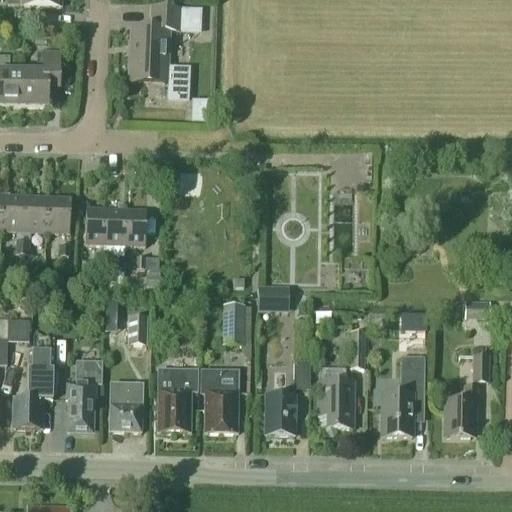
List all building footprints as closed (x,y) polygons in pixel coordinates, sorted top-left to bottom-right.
[(60,0),(6,0),(6,8),(20,8),(20,9),(60,10),(60,0)] [(201,14),(179,13),(151,12),(150,32),(147,32),(144,32),(132,31),(129,85),(164,87),(168,87),(168,103),(186,104),(187,72),(164,71),(164,68),(166,37),(166,34),(169,34),(178,34),(200,35),(201,14)] [(36,75),(22,75),(21,111),(46,111),(47,86),(58,86),(59,56),(36,56),(36,75)] [(0,110),(21,111),(22,75),(8,75),(8,60),(0,60),(0,110)] [(207,125),(208,103),(192,102),(191,125),(207,125)] [(23,200),(0,199),(0,200),(0,235),(22,236),(23,200)] [(23,200),(22,236),(45,237),(46,201),(23,200)] [(46,201),(45,237),(68,238),(69,202),(46,201)] [(104,249),(105,213),(85,212),(84,248),(104,249)] [(105,213),(104,249),(124,250),(125,214),(105,213)] [(145,215),(125,214),(124,250),(144,250),(145,215)] [(68,248),(60,248),(59,260),(67,261),(68,248)] [(96,255),(95,271),(109,272),(110,256),(96,255)] [(144,273),(145,261),(137,260),(136,273),(144,273)] [(124,294),(125,276),(111,275),(110,293),(124,294)] [(245,290),(245,281),(233,281),(233,291),(245,290)] [(287,314),(287,289),(257,289),(257,314),(287,314)] [(9,307),(29,307),(29,297),(9,297),(9,307)] [(489,321),(489,304),(464,304),(464,322),(489,321)] [(243,348),(243,310),(222,310),(223,348),(243,348)] [(147,348),(147,318),(128,318),(128,348),(147,348)] [(29,322),(8,322),(8,343),(29,343),(29,322)] [(417,331),(407,341),(417,350),(427,341),(417,331)] [(365,334),(350,334),(350,371),(364,371),(365,334)] [(28,355),(27,403),(41,404),(53,404),(54,341),(33,341),(33,355),(28,355)] [(424,358),(400,358),(399,384),(399,398),(381,398),(381,440),(411,441),(411,412),(423,412),(424,358)] [(487,360),(472,360),(472,386),(487,386),(487,360)] [(309,365),(292,365),(292,393),(308,393),(309,365)] [(101,367),(75,366),(74,388),(65,388),(65,406),(67,406),(67,422),(69,422),(68,436),(88,436),(88,422),(91,422),(92,405),(95,405),(96,391),(100,390),(101,367)] [(346,371),(322,370),(322,385),(317,385),(316,432),(323,432),(323,436),(327,440),(335,440),(339,436),(339,432),(351,433),(351,385),(345,385),(346,371)] [(194,372),(159,372),(159,395),(158,438),(189,439),(190,396),(194,396),(194,372)] [(236,376),(201,375),(201,396),(206,396),(205,439),(235,439),(236,376)] [(141,392),(109,391),(109,408),(108,437),(140,438),(141,392)] [(475,391),(463,391),(463,405),(443,404),(443,441),(469,442),(469,428),(475,428),(475,391)] [(293,399),(265,399),(264,439),(293,439),(293,415),(295,415),(295,404),(293,404),(293,399)] [(41,404),(27,403),(12,403),(11,435),(40,435),(41,404)]
